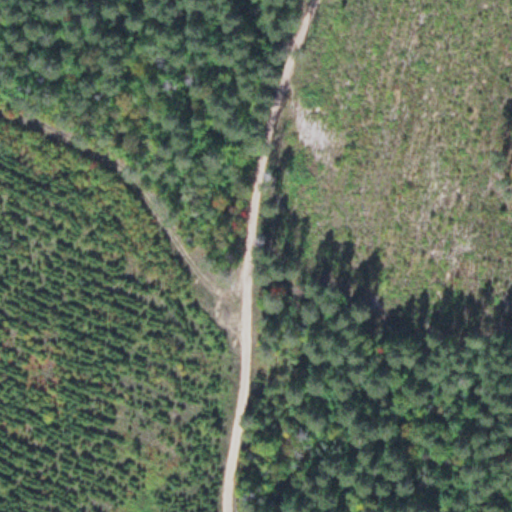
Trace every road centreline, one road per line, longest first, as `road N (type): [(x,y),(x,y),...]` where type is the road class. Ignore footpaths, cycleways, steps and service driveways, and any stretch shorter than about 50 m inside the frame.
road 1 (track): [(223,511),(264,129),(311,0)]
road 2 (track): [(244,326),(127,172),(0,107)]
